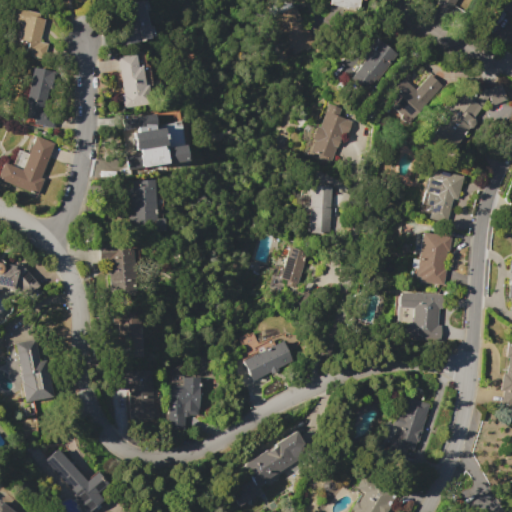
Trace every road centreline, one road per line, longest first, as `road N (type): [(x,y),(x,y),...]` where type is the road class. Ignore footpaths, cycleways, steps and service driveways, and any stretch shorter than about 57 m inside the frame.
road 1 (residential): [(472,373),(416,367),(329,382),(182,454),(125,447),(86,406),(81,314),(58,245),(0,211)]
road 2 (residential): [(511,143),(487,196),(457,454),(423,511)]
road 3 (residential): [(81,44),(81,175),(58,245)]
road 4 (residential): [(511,70),(430,34),(408,0)]
